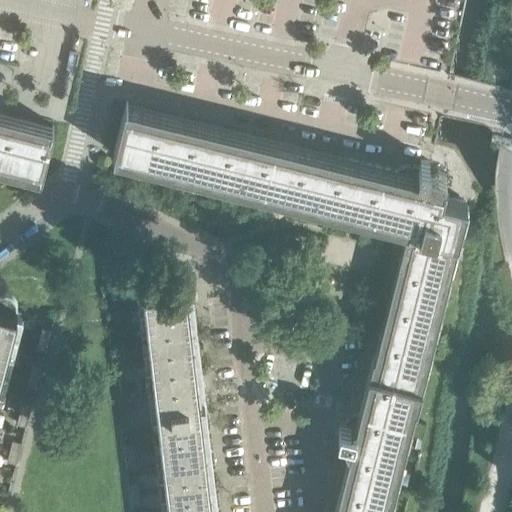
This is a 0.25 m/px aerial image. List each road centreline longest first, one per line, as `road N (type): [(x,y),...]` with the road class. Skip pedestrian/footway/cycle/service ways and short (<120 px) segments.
road 1 (tertiary): [(132,60),(369,113),(407,90),(511,109)]
road 2 (residential): [(430,0),(424,31),(400,42),(197,0)]
road 3 (residential): [(244,337),(228,266),(91,191),(67,190)]
road 4 (residential): [(244,337),(329,359),(311,428)]
road 5 (tertiary): [(0,32),(132,60)]
